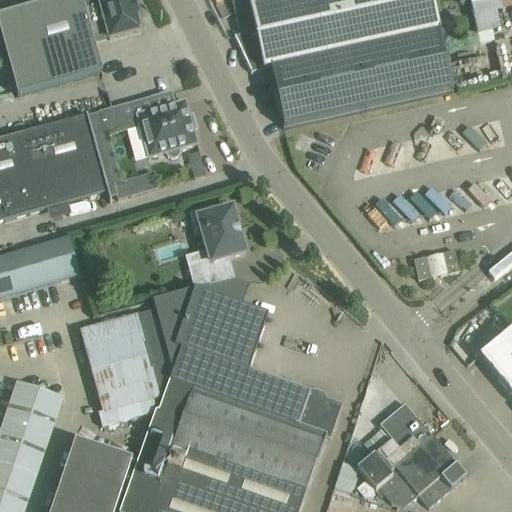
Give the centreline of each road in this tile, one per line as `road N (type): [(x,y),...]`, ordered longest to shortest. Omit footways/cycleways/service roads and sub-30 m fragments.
road 1 (unclassified): [(511,458),(271,171),(179,0)]
road 2 (unknown): [(511,72),(260,153)]
road 3 (unknown): [(293,198),(478,135)]
